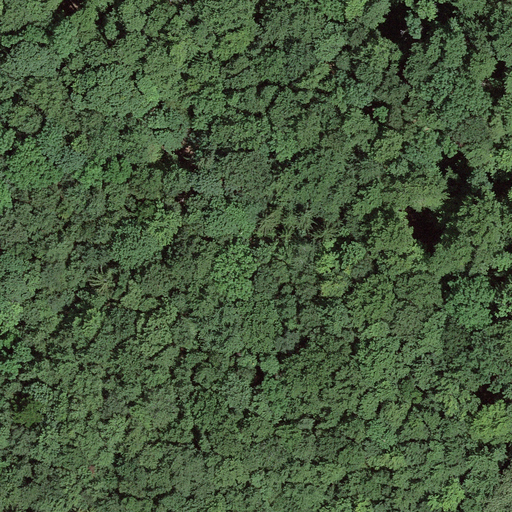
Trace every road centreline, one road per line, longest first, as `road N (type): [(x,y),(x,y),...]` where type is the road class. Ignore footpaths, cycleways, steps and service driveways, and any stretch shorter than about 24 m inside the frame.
road 1 (track): [(480,511),(236,350),(158,321),(100,323),(0,343)]
road 2 (track): [(236,350),(256,194),(307,143),(438,42),(511,3)]
